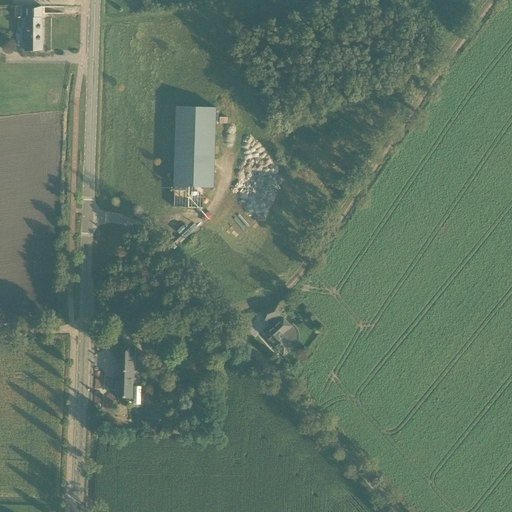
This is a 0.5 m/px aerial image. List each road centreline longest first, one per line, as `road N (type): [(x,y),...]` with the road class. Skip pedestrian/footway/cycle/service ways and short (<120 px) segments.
road 1 (unclassified): [(403,511),(137,226),(87,215)]
road 2 (track): [(220,309),(269,297),(303,273),(394,131),(493,0)]
road 3 (secondary): [(78,511),(87,215)]
road 4 (secondary): [(87,215),(94,0)]
